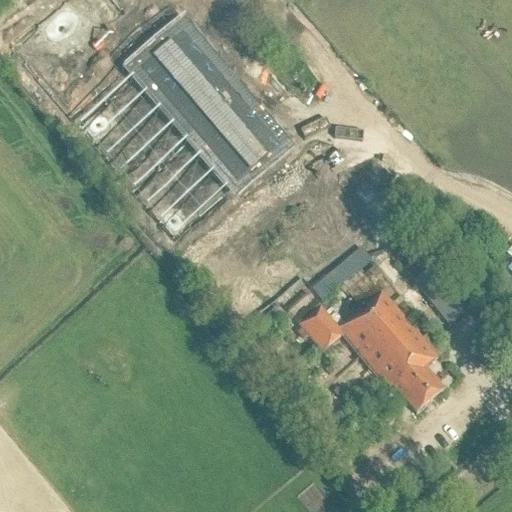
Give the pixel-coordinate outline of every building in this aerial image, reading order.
[(235,189),(277,154),(181,41),(140,76),(235,189)] [(309,167),(249,214),(269,240),(329,193),(309,167)] [(213,265),(225,279),(254,254),(242,240),(213,265)] [(360,252),(311,294),(320,305),(369,263),(360,252)] [(430,270),(411,285),(418,293),(448,329),(466,313),(436,277),(430,270)] [(320,312),(299,330),(322,358),(343,340),(391,397),(395,394),(416,418),(444,395),(425,373),(438,362),(437,362),(446,354),(430,335),(421,342),(395,312),(382,297),(348,326),(339,334),(320,312)] [(483,337),(488,332),(485,328),(479,333),(483,337)]
